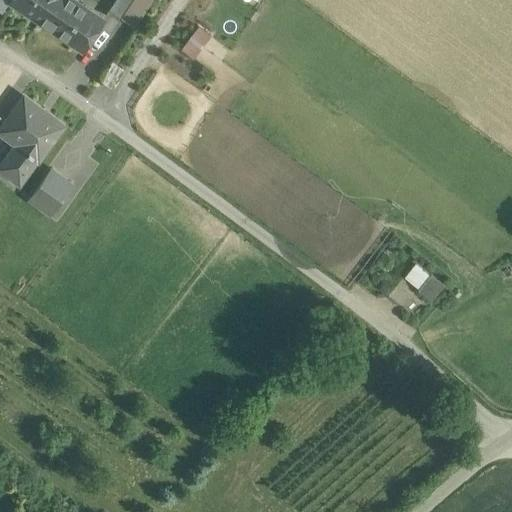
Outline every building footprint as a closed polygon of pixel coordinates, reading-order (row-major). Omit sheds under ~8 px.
[(9,0),(39,20),(51,0),(9,0)] [(73,0),(51,0),(39,20),(83,49),(103,19),(73,0)] [(113,0),(108,9),(121,18),(133,0),(113,0)] [(199,23),(180,46),(193,56),(212,34),(199,23)] [(63,124),(23,95),(5,120),(0,127),(0,132),(16,143),(0,164),(0,168),(18,182),(36,158),(37,159),(63,124)] [(51,169),(30,198),(49,212),(70,183),(51,169)] [(417,285),(428,273),(415,261),(404,274),(417,285)] [(431,274),(419,288),(431,297),(442,283),(431,274)]
